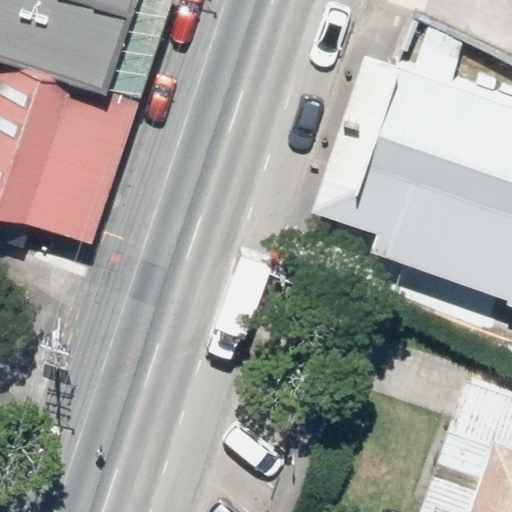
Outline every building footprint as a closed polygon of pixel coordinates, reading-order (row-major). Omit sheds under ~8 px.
[(121,0),(0,0),(0,35),(100,67),(121,0)] [(511,0),(505,0),(496,19),(511,27),(511,0)] [(511,89),(404,51),(355,186),(349,202),(511,260),(511,89)] [(140,98),(0,54),(0,199),(98,230),(140,98)] [(511,511),(511,391),(461,375),(418,511),(511,511)]
